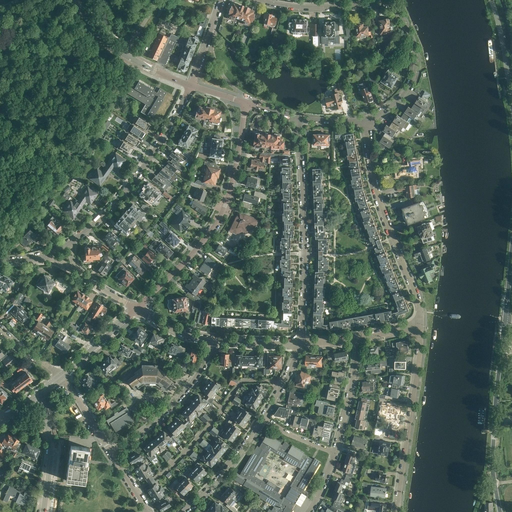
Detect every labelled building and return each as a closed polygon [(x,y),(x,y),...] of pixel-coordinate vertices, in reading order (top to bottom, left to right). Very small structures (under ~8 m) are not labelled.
[(229,13),(230,14),(229,17),(234,18),(235,16),(240,17),(243,7),(238,5),(238,6),(234,4),(233,7),(231,7),(229,13)] [(243,7),(240,17),(244,19),(243,22),(248,24),(249,21),(251,21),(254,15),(252,14),(253,11),(248,10),(249,9),(243,7)] [(197,15),(205,18),(208,12),(199,9),(197,15)] [(263,23),(264,23),(263,25),(269,26),(269,25),(273,26),(274,24),(275,24),(275,23),(276,18),(275,18),(275,16),(271,15),(270,15),(269,14),(268,14),(266,14),(264,13),(263,17),(265,18),(263,23)] [(293,29),(292,29),(292,32),(293,32),(307,33),(307,31),(309,32),(309,28),(307,27),(307,20),(306,20),(306,19),(303,19),(303,20),(297,20),(297,19),(295,19),(294,19),(294,20),(293,19),(293,23),(290,23),(289,24),(289,26),(290,28),(293,28),(293,29)] [(384,20),(379,21),(380,26),(378,26),(380,34),(386,33),(386,32),(393,31),(394,29),(394,27),(392,25),(390,26),(389,19),(384,20)] [(337,36),(337,34),(337,30),(339,30),(339,22),(335,22),(324,22),(324,28),(322,28),(322,33),(324,33),(324,36),(318,37),(318,46),(319,47),(322,47),(322,44),(328,44),(328,41),(335,41),(335,43),(340,43),(340,36),(337,36)] [(357,36),(360,36),(360,38),(366,37),(366,35),(369,35),(371,35),(372,38),(373,38),(371,31),(369,31),(368,26),(364,27),(363,23),(360,23),(359,22),(357,23),(356,23),(357,36)] [(160,31),(148,57),(157,61),(157,62),(158,61),(158,62),(159,62),(160,63),(161,63),(161,64),(164,65),(164,64),(166,65),(168,60),(171,54),(176,42),(177,40),(178,38),(178,37),(172,34),(172,35),(169,34),(168,38),(164,36),(165,34),(160,31)] [(176,42),(181,44),(183,45),(194,49),(196,44),(197,44),(198,40),(197,39),(198,39),(197,37),(195,37),(194,37),(194,38),(189,36),(188,40),(187,40),(186,43),(183,41),(182,41),(177,40),(176,42)] [(184,51),(181,58),(189,61),(192,53),(193,53),(194,51),(194,50),(194,49),(183,45),(181,50),(184,51)] [(188,66),(189,61),(181,58),(179,64),(177,67),(182,69),(181,70),(182,71),(184,72),(185,71),(186,70),(188,66)] [(390,68),(382,81),(392,87),(398,77),(392,73),(394,71),(390,68)] [(374,75),(370,78),(374,85),(378,82),(374,75)] [(135,79),(126,92),(145,104),(141,112),(148,116),(149,115),(153,117),(164,100),(163,99),(167,92),(160,88),(157,93),(153,91),(154,90),(139,81),(138,81),(135,79)] [(329,96),(325,98),(328,107),(332,106),(333,110),(342,107),(341,102),(343,102),(342,96),(340,96),(339,93),(338,92),(338,90),(341,90),(341,94),(344,93),(343,89),(341,82),(336,84),(337,88),(333,89),(334,94),(329,95),(329,96)] [(368,87),(361,89),(366,102),(369,101),(369,103),(373,101),(373,100),(368,87)] [(413,105),(420,110),(423,112),(429,103),(425,100),(427,98),(422,95),(421,98),(419,96),(415,102),(416,103),(414,105),(413,105)] [(404,112),(401,117),(410,123),(412,120),(416,123),(419,117),(416,115),(420,110),(413,105),(413,106),(414,106),(412,109),(408,106),(404,112)] [(201,118),(204,119),(203,127),(206,128),(206,121),(207,118),(210,107),(206,106),(206,107),(198,106),(197,111),(197,112),(196,112),(195,116),(196,116),(195,119),(200,120),(201,118)] [(210,107),(207,118),(206,121),(207,122),(208,118),(209,119),(209,120),(212,121),(212,123),(217,124),(218,122),(219,121),(220,120),(221,119),(219,118),(220,117),(219,116),(221,111),(213,109),(214,108),(210,107)] [(134,122),(132,124),(142,131),(144,128),(145,129),(149,124),(136,115),(132,121),(134,122)] [(394,121),(392,124),(398,128),(404,132),(410,123),(401,117),(397,115),(393,121),(394,121)] [(128,130),(127,132),(137,139),(138,136),(140,137),(144,132),(142,131),(132,124),(131,123),(127,129),(128,130)] [(383,131),(386,133),(392,137),(398,128),(392,124),(391,124),(392,124),(390,127),(387,125),(383,131)] [(186,130),(184,134),(195,141),(196,138),(194,137),(195,135),(195,134),(197,130),(188,125),(186,130)] [(123,138),(122,140),(132,147),(133,144),(135,145),(138,140),(137,139),(127,132),(125,131),(122,137),(123,138)] [(259,147),(264,147),(265,135),(259,135),(259,134),(258,133),(255,133),(254,134),(254,140),(253,145),(254,145),(254,147),(259,148),(259,147)] [(265,135),(264,147),(264,148),(272,148),(273,148),(273,136),(270,135),(270,133),(265,133),(265,135)] [(273,136),(273,148),(284,149),(285,145),(283,145),(284,141),(283,141),(283,139),(279,139),(279,136),(279,134),(274,133),(274,134),(273,134),(273,136)] [(322,145),(323,146),(324,146),(325,146),(326,145),(329,145),(329,135),(323,134),(323,133),(318,133),(318,134),(314,134),(314,137),(313,138),(313,139),(313,140),(314,140),(314,145),(322,145)] [(344,138),(344,139),(345,142),(356,140),(356,139),(355,137),(354,137),(353,133),(345,135),(346,138),(344,138)] [(380,141),(381,142),(378,146),(383,149),(385,145),(389,148),(393,142),(391,140),(392,137),(386,133),(384,136),(384,135),(380,141)] [(195,141),(184,134),(181,138),(178,143),(179,143),(178,144),(179,145),(181,146),(182,146),(182,145),(187,148),(190,144),(191,141),(194,143),(195,141)] [(200,145),(207,147),(221,149),(221,147),(222,144),(223,144),(223,142),(223,141),(222,141),(222,140),(219,139),(212,138),(212,139),(210,139),(209,143),(208,143),(205,142),(205,141),(202,140),(201,144),(200,145)] [(118,146),(116,149),(126,155),(128,152),(129,153),(133,148),(132,147),(122,140),(120,139),(116,145),(118,146)] [(356,140),(345,142),(345,145),(347,145),(348,149),(356,147),(355,144),(356,143),(356,141),(356,140)] [(203,150),(207,151),(210,151),(209,156),(215,157),(215,160),(219,160),(219,158),(220,158),(221,151),(221,149),(207,147),(200,145),(198,152),(203,152),(203,150)] [(347,152),(347,156),(358,154),(358,150),(356,150),(356,147),(348,149),(348,152),(347,152)] [(170,153),(171,153),(169,156),(173,158),(178,162),(181,158),(185,161),(187,158),(181,153),(181,152),(176,148),(174,152),(172,150),(170,153)] [(102,161),(100,164),(100,165),(105,168),(110,171),(113,167),(118,170),(125,160),(115,153),(107,165),(102,161)] [(250,168),(253,169),(256,169),(262,170),(264,162),(270,163),(270,158),(271,154),(271,153),(261,153),(261,154),(260,153),(259,158),(260,158),(260,160),(254,158),(254,160),(251,159),(251,161),(250,161),(250,162),(251,163),(250,168)] [(289,164),(289,158),(283,158),(283,156),(283,154),(277,154),(278,158),(278,160),(280,160),(280,164),(289,164)] [(358,154),(347,156),(348,159),(349,159),(350,162),(358,161),(358,158),(359,157),(358,155),(358,154)] [(167,163),(166,166),(171,170),(174,172),(178,168),(181,171),(184,168),(177,163),(178,162),(173,158),(170,162),(168,160),(167,162),(167,163)] [(398,169),(395,172),(398,175),(398,176),(415,175),(416,173),(417,172),(417,171),(418,171),(418,170),(417,170),(416,169),(415,169),(414,167),(413,167),(412,164),(421,164),(420,159),(409,160),(410,164),(410,167),(402,167),(398,168),(398,169)] [(349,166),(350,170),(361,168),(360,166),(360,164),(359,164),(358,161),(350,162),(350,166),(349,166)] [(216,164),(205,162),(204,166),(207,167),(205,174),(216,177),(217,177),(218,176),(219,171),(219,169),(215,168),(216,164)] [(158,173),(164,177),(167,180),(170,182),(173,177),(174,178),(177,175),(170,170),(171,170),(166,166),(163,169),(162,167),(159,170),(160,170),(158,173)] [(110,171),(105,168),(102,172),(97,169),(90,178),(100,186),(110,171)] [(350,170),(350,173),(352,173),(353,176),(361,175),(360,171),(361,171),(361,168),(350,170)] [(152,177),(153,178),(152,180),(161,187),(164,189),(167,185),(168,186),(171,183),(163,177),(164,177),(158,173),(156,176),(154,174),(152,177)] [(216,181),(215,180),(216,177),(205,174),(204,181),(197,179),(194,183),(201,185),(205,187),(206,183),(214,185),(214,183),(215,183),(216,181)] [(353,179),(352,180),(352,183),(363,181),(362,178),(361,178),(361,175),(353,176),(353,179)] [(252,176),(251,177),(251,178),(248,177),(248,178),(247,178),(247,180),(247,182),(246,182),(246,184),(246,185),(255,187),(256,184),(259,184),(260,178),(252,176)] [(363,181),(352,183),(353,187),(354,187),(355,191),(363,189),(362,185),(364,185),(363,183),(363,181)] [(141,193),(142,193),(141,194),(144,197),(144,198),(145,199),(146,200),(146,201),(147,201),(148,201),(151,203),(154,200),(156,197),(159,199),(161,195),(148,185),(143,191),(141,193)] [(416,185),(406,186),(405,186),(398,187),(398,191),(406,190),(407,197),(415,197),(414,196),(419,196),(418,189),(416,189),(416,185)] [(88,187),(78,201),(83,204),(86,200),(91,204),(98,194),(88,187)] [(199,189),(196,198),(195,199),(202,201),(203,201),(206,192),(199,189)] [(354,194),(355,198),(365,195),(366,195),(366,194),(365,191),(364,192),(364,191),(363,189),(355,191),(356,194),(354,194)] [(164,190),(161,194),(167,198),(167,197),(170,199),(172,196),(164,190)] [(184,191),(183,193),(193,201),(195,198),(184,191)] [(244,193),(242,200),(241,206),(250,209),(252,203),(257,204),(259,197),(266,200),(266,194),(265,193),(260,192),(255,191),(254,196),(244,193)] [(365,195),(355,198),(356,201),(357,201),(359,205),(367,202),(366,200),(367,200),(366,199),(367,198),(366,195),(365,195)] [(195,198),(194,200),(190,205),(203,215),(207,209),(201,205),(202,201),(195,199),(196,198),(195,198)] [(83,204),(78,201),(75,205),(70,201),(63,211),(73,218),(83,204)] [(367,202),(359,205),(360,208),(358,208),(360,212),(370,208),(369,205),(368,205),(367,202)] [(418,203),(403,209),(404,211),(402,212),(402,214),(402,215),(402,216),(403,217),(403,219),(404,220),(405,221),(406,222),(408,221),(409,224),(424,218),(428,217),(428,215),(428,214),(427,213),(427,212),(424,213),(422,207),(425,206),(424,205),(424,204),(423,203),(423,202),(422,202),(418,203)] [(130,207),(127,211),(135,218),(139,222),(141,220),(141,217),(144,214),(133,205),(130,207)] [(174,209),(180,214),(179,214),(180,215),(175,221),(173,224),(178,229),(181,226),(186,229),(189,225),(184,221),(188,216),(182,212),(183,210),(177,205),(174,209)] [(370,208),(360,212),(361,215),(362,215),(364,218),(372,215),(370,212),(371,211),(371,209),(370,208)] [(120,218),(121,218),(132,227),(135,224),(133,222),(134,221),(134,222),(135,221),(134,220),(135,218),(127,211),(127,210),(120,218)] [(61,217),(55,211),(53,214),(60,220),(61,217)] [(235,217),(229,230),(236,234),(241,232),(245,233),(247,232),(249,229),(254,227),(258,220),(245,214),(241,214),(241,213),(238,214),(238,215),(235,217)] [(372,215),(364,218),(365,221),(363,221),(365,225),(375,221),(374,218),(373,218),(372,215)] [(47,227),(46,229),(46,230),(48,232),(49,232),(50,231),(55,235),(56,235),(57,236),(61,233),(59,231),(63,227),(58,223),(59,222),(52,216),(50,220),(51,221),(46,227),(47,227)] [(132,227),(121,218),(118,220),(119,221),(115,225),(122,231),(127,235),(130,231),(129,231),(132,227)] [(174,236),(174,235),(172,233),(171,233),(169,232),(171,229),(162,221),(160,224),(163,227),(160,230),(166,235),(164,237),(166,239),(166,240),(174,247),(176,244),(177,244),(179,242),(178,241),(179,240),(174,236)] [(375,221),(365,225),(366,228),(367,228),(368,231),(376,228),(375,225),(376,224),(375,221)] [(420,234),(432,230),(431,226),(432,225),(431,222),(417,227),(419,231),(418,232),(419,234),(420,234)] [(376,228),(368,231),(369,234),(368,235),(369,238),(379,235),(380,234),(379,233),(379,231),(377,231),(376,228)] [(33,246),(36,243),(39,240),(42,236),(43,235),(42,234),(35,231),(34,233),(30,229),(19,241),(26,247),(28,244),(31,247),(32,246),(33,246)] [(432,230),(420,234),(421,238),(422,238),(424,243),(432,240),(431,236),(434,235),(432,230)] [(118,237),(112,233),(110,235),(108,233),(104,238),(106,240),(105,241),(108,244),(109,243),(111,245),(116,239),(118,237)] [(379,235),(369,238),(371,242),(372,241),(374,246),(382,243),(380,239),(380,238),(381,238),(380,235),(380,234),(379,235)] [(154,241),(149,247),(155,252),(157,249),(159,251),(159,252),(161,254),(162,254),(167,258),(170,255),(170,256),(172,253),(172,252),(164,245),(161,243),(159,245),(154,241)] [(374,246),(375,248),(376,252),(375,253),(376,256),(385,252),(387,252),(385,248),(384,249),(384,248),(383,248),(382,243),(374,246)] [(107,252),(109,250),(102,244),(99,246),(107,252)] [(227,250),(225,248),(219,244),(215,250),(220,253),(220,254),(222,256),(223,255),(227,250)] [(290,245),(280,245),(280,248),(281,248),(281,253),(285,253),(285,254),(289,254),(289,249),(290,249),(290,248),(291,248),(291,246),(290,246),(290,245)] [(319,247),(317,247),(317,249),(319,250),(319,251),(319,253),(319,255),(323,255),(323,254),(327,254),(327,249),(329,250),(329,246),(319,246),(319,247)] [(426,248),(419,250),(412,253),(414,256),(420,254),(421,258),(420,258),(422,262),(423,261),(424,263),(431,260),(430,259),(431,259),(428,251),(432,250),(431,246),(426,248)] [(86,250),(87,261),(92,261),(92,259),(99,259),(98,247),(88,247),(87,248),(86,248),(86,249),(86,250)] [(149,250),(142,258),(148,264),(151,261),(152,260),(153,259),(156,256),(149,250)] [(385,252),(376,256),(378,259),(379,259),(380,262),(388,259),(387,255),(388,255),(387,253),(387,252),(385,252)] [(280,260),(280,263),(290,263),(290,262),(291,262),(291,260),(290,260),(290,259),(289,259),(289,254),(285,254),(285,256),(281,256),(281,260),(280,260)] [(319,260),(319,261),(317,261),(317,263),(319,263),(319,265),(328,265),(328,261),(327,261),(327,257),(323,257),(323,255),(319,255),(319,260)] [(138,259),(134,256),(131,259),(130,258),(127,261),(133,267),(139,273),(140,274),(140,273),(141,272),(142,274),(144,272),(142,270),(143,269),(139,265),(141,262),(138,259)] [(103,257),(99,263),(99,264),(99,263),(101,265),(97,270),(104,275),(107,272),(106,271),(109,266),(105,263),(107,260),(103,257)] [(208,275),(208,274),(210,275),(212,272),(211,270),(214,267),(216,269),(219,265),(208,257),(205,261),(206,262),(200,269),(208,275)] [(388,259),(380,262),(381,265),(380,266),(382,269),(392,265),(390,261),(389,262),(388,259)] [(433,260),(427,263),(428,265),(426,266),(426,267),(420,270),(421,272),(419,273),(421,279),(424,278),(426,283),(432,280),(429,274),(435,271),(433,266),(435,266),(433,260)] [(392,265),(382,269),(383,272),(384,272),(385,275),(393,272),(392,269),(393,268),(392,265)] [(116,276),(119,278),(126,286),(127,285),(128,285),(129,284),(129,283),(134,278),(126,271),(123,268),(116,276)] [(282,274),(282,277),(292,278),(292,276),(293,276),(294,274),(292,274),(293,270),(289,270),(284,270),(284,274),(282,274)] [(397,278),(396,276),(396,274),(395,275),(393,272),(385,275),(387,278),(385,279),(387,282),(397,278)] [(193,278),(191,281),(201,288),(206,282),(207,282),(208,280),(204,276),(201,279),(194,274),(192,277),(193,278)] [(11,284),(13,285),(15,282),(12,281),(12,280),(7,278),(8,277),(3,275),(3,276),(0,275),(0,288),(6,291),(8,286),(9,287),(11,284)] [(37,282),(39,283),(37,286),(38,287),(38,288),(39,288),(41,288),(44,290),(44,292),(45,293),(47,292),(48,293),(49,292),(50,292),(50,290),(50,289),(52,286),(54,285),(54,284),(54,283),(55,282),(54,281),(54,280),(52,279),(51,280),(48,277),(48,276),(46,275),(45,276),(44,275),(42,278),(40,276),(37,282)] [(387,282),(388,285),(389,285),(391,288),(399,285),(397,281),(398,281),(397,278),(387,282)] [(201,288),(191,281),(188,284),(187,283),(185,286),(189,290),(186,294),(192,299),(193,298),(194,299),(200,304),(201,300),(195,295),(201,288)] [(392,291),(391,291),(392,295),(402,291),(401,287),(400,288),(399,285),(391,288),(392,291)] [(75,305),(78,307),(85,295),(82,293),(80,294),(77,291),(76,293),(75,293),(74,296),(72,300),(76,302),(75,304),(75,305)] [(392,295),(394,298),(395,298),(396,301),(405,297),(404,294),(402,291),(392,295)] [(21,292),(16,299),(21,301),(23,303),(26,299),(23,297),(25,295),(21,292)] [(85,295),(78,307),(81,309),(82,308),(83,307),(87,309),(89,306),(90,306),(91,303),(92,301),(89,299),(88,297),(85,295)] [(170,303),(170,304),(170,305),(171,308),(171,309),(174,309),(174,312),(175,312),(176,312),(179,311),(187,309),(185,297),(176,298),(173,298),(173,299),(172,299),(173,303),(170,303)] [(405,297),(396,301),(397,304),(396,304),(397,308),(406,304),(408,304),(406,300),(405,297)] [(200,304),(194,299),(192,308),(196,309),(196,308),(199,309),(200,304)] [(107,309),(96,302),(92,308),(94,309),(92,312),(90,316),(94,319),(100,310),(104,313),(107,309)] [(399,311),(395,312),(396,316),(398,315),(399,315),(400,315),(401,314),(404,313),(405,313),(406,313),(406,312),(409,311),(408,307),(409,307),(408,305),(408,304),(406,304),(397,308),(399,311)] [(19,309),(16,306),(11,312),(13,314),(13,315),(14,316),(15,316),(16,317),(17,316),(24,323),(28,318),(25,315),(27,313),(21,308),(19,309)] [(210,313),(200,310),(197,322),(208,325),(209,317),(209,316),(210,313)] [(391,311),(383,312),(385,320),(393,319),(392,318),(397,317),(396,316),(395,312),(391,313),(391,311)] [(383,312),(375,314),(377,322),(385,320),(383,312)] [(375,314),(368,315),(369,323),(377,322),(375,314)] [(368,315),(360,316),(362,324),(369,323),(368,315)] [(360,316),(353,318),(354,326),(362,324),(360,316)] [(211,325),(219,325),(219,317),(211,317),(211,325)] [(219,317),(219,325),(227,326),(227,317),(219,317)] [(235,318),(234,326),(242,327),(242,318),(235,318)] [(242,318),(242,327),(249,327),(250,319),(242,318)] [(353,318),(345,319),(346,327),(354,326),(353,318)] [(250,319),(249,327),(257,328),(258,319),(250,319)] [(258,319),(257,328),(265,328),(265,320),(258,319)] [(278,323),(277,326),(279,327),(280,327),(281,327),(282,327),(285,327),(287,327),(291,327),(291,323),(292,323),(292,321),(291,321),(291,320),(281,319),(281,323),(278,323)] [(345,319),(337,320),(339,328),(346,327),(345,319)] [(265,320),(265,328),(273,328),(273,327),(277,328),(277,326),(278,323),(273,322),(273,320),(265,320)] [(327,325),(327,330),(331,329),(332,330),(339,328),(337,320),(330,322),(330,324),(327,325)] [(37,333),(40,335),(46,326),(38,321),(35,325),(34,325),(33,327),(33,328),(33,329),(37,332),(37,333)] [(323,321),(313,321),(313,322),(312,322),(312,324),(313,324),(313,328),(317,328),(317,329),(319,329),(319,328),(322,328),(323,329),(324,329),(325,328),(326,328),(327,325),(323,325),(323,321)] [(92,326),(85,322),(84,324),(85,325),(83,329),(80,327),(78,331),(81,333),(81,332),(87,335),(92,326)] [(46,326),(40,335),(43,337),(44,336),(48,339),(49,338),(50,338),(51,336),(51,335),(53,331),(46,326)] [(143,332),(139,328),(132,338),(140,344),(146,337),(146,336),(147,334),(144,332),(143,332)] [(59,331),(53,339),(57,342),(55,345),(58,346),(59,346),(64,350),(67,348),(67,349),(68,348),(70,347),(69,346),(69,345),(68,344),(71,340),(65,336),(59,331)] [(148,344),(154,346),(159,336),(158,336),(158,335),(156,334),(155,335),(153,334),(148,344)] [(159,336),(154,346),(159,349),(164,339),(162,338),(162,337),(160,336),(159,336)] [(396,342),(392,343),(392,344),(393,347),(396,347),(396,349),(399,349),(399,351),(402,350),(403,352),(405,352),(406,350),(409,350),(408,342),(404,343),(404,342),(397,342),(397,343),(396,343),(396,342)] [(169,350),(168,352),(175,355),(178,345),(177,345),(176,344),(175,344),(174,344),(172,343),(171,345),(169,350)] [(133,351),(121,345),(120,347),(119,347),(118,347),(117,349),(118,350),(118,351),(124,354),(124,355),(125,356),(126,356),(127,356),(129,357),(130,356),(133,351)] [(175,355),(181,357),(182,354),(183,354),(184,350),(183,350),(184,348),(182,347),(182,346),(181,345),(179,346),(178,345),(175,355)] [(381,346),(377,347),(376,346),(374,346),(374,347),(368,348),(367,348),(366,349),(366,351),(367,351),(368,351),(368,352),(368,355),(373,354),(373,355),(378,355),(378,351),(381,351),(381,346)] [(192,349),(189,361),(195,362),(198,351),(197,350),(192,348),(192,349)] [(348,359),(347,356),(348,356),(348,355),(347,355),(346,352),(335,354),(335,353),(328,354),(329,361),(336,360),(336,361),(348,359)] [(5,355),(0,359),(0,360),(3,364),(4,363),(8,368),(17,361),(11,354),(8,356),(6,354),(4,355),(5,355)] [(228,354),(223,354),(222,359),(220,359),(220,363),(222,363),(222,365),(227,365),(228,367),(231,367),(231,364),(231,359),(228,359),(228,354)] [(104,360),(111,369),(113,370),(116,368),(116,367),(118,366),(121,363),(115,357),(113,359),(110,356),(109,358),(108,357),(107,358),(106,357),(104,360)] [(316,357),(307,356),(306,365),(321,366),(322,357),(316,356),(316,357)] [(99,367),(101,369),(99,372),(104,378),(108,375),(107,373),(108,371),(110,373),(113,370),(111,369),(104,360),(104,361),(101,363),(101,364),(101,365),(99,367)] [(141,362),(139,360),(119,378),(120,380),(141,362)] [(395,360),(395,368),(406,368),(406,361),(405,361),(405,360),(406,360),(403,360),(398,360),(395,360)] [(381,369),(380,362),(366,364),(367,371),(381,369)] [(127,380),(132,386),(135,391),(138,388),(143,385),(146,385),(146,387),(147,388),(148,388),(149,388),(150,388),(152,388),(153,387),(153,385),(155,385),(160,389),(163,391),(167,387),(171,381),(170,380),(163,375),(165,373),(157,368),(157,365),(155,365),(155,364),(154,365),(142,365),(142,368),(134,373),(135,374),(127,380)] [(335,376),(334,381),(334,382),(330,381),(330,383),(340,384),(341,381),(342,382),(344,372),(342,372),(339,371),(339,372),(333,371),(332,372),(332,373),(332,375),(335,376)] [(26,372),(21,376),(24,380),(27,384),(32,380),(31,378),(31,377),(28,374),(26,372)] [(300,375),(298,374),(295,381),(298,381),(296,386),(303,388),(306,380),(309,381),(311,375),(301,372),(300,375)] [(393,383),(392,388),(398,389),(399,384),(402,384),(404,375),(396,374),(396,375),(394,375),(391,375),(389,381),(393,383)] [(21,376),(15,380),(21,388),(27,384),(24,380),(21,376)] [(87,376),(80,380),(80,381),(80,382),(81,384),(82,383),(85,389),(86,389),(88,392),(94,388),(96,392),(99,389),(95,382),(94,381),(92,378),(91,378),(90,379),(88,376),(87,376)] [(378,383),(377,378),(375,378),(368,379),(368,380),(368,381),(362,382),(363,385),(362,385),(362,392),(374,391),(374,387),(379,387),(378,383)] [(21,388),(15,380),(10,384),(12,387),(11,388),(13,391),(14,390),(16,392),(21,388)] [(206,385),(215,391),(217,388),(219,389),(220,388),(222,389),(224,386),(218,382),(216,383),(214,381),(213,382),(210,380),(209,382),(208,382),(206,385)] [(252,389),(251,391),(261,398),(262,396),(263,396),(263,395),(264,395),(265,393),(265,392),(261,389),(263,387),(258,384),(254,390),(252,389)] [(338,385),(330,384),(327,397),(335,398),(335,397),(338,397),(339,392),(337,391),(338,385)] [(215,391),(206,385),(206,386),(205,386),(204,388),(204,389),(203,390),(205,392),(205,393),(208,395),(206,397),(212,402),(215,398),(214,397),(215,395),(213,394),(215,391)] [(398,389),(392,388),(389,387),(388,391),(387,391),(387,396),(398,397),(399,389),(398,389)] [(290,396),(288,405),(294,406),(297,407),(298,404),(302,405),(305,394),(291,390),(290,394),(291,394),(290,397),(290,396)] [(248,397),(249,398),(258,403),(259,403),(260,401),(260,400),(261,398),(251,391),(249,393),(250,394),(248,397)] [(93,401),(95,404),(105,398),(102,393),(92,399),(93,401)] [(194,399),(194,400),(203,407),(205,405),(206,405),(208,404),(209,405),(212,402),(206,397),(204,399),(202,397),(201,398),(198,395),(197,397),(196,397),(194,399)] [(258,403),(249,398),(245,395),(245,396),(244,396),(243,398),(241,401),(244,403),(251,407),(252,407),(255,409),(256,407),(257,406),(258,404),(258,403)] [(117,404),(115,402),(111,404),(109,400),(107,401),(105,398),(95,404),(97,408),(98,409),(104,406),(105,408),(110,406),(111,408),(117,404)] [(360,401),(358,409),(368,411),(370,404),(367,403),(367,402),(367,399),(362,398),(361,401),(360,401)] [(333,416),(335,408),(327,406),(327,402),(317,399),(316,405),(319,405),(319,404),(321,404),(320,406),(319,413),(324,415),(324,414),(329,415),(331,416),(331,415),(333,416)] [(191,403),(190,405),(200,414),(202,412),(200,410),(203,407),(194,400),(193,400),(191,403)] [(186,409),(185,409),(194,417),(197,414),(198,416),(200,414),(190,405),(189,406),(188,406),(186,408),(186,409)] [(287,405),(286,408),(280,407),(274,415),(284,417),(285,417),(288,417),(289,415),(291,416),(292,411),(293,411),(294,406),(288,405),(287,405)] [(383,406),(381,415),(384,416),(385,416),(386,416),(386,419),(391,420),(391,419),(397,420),(399,411),(395,410),(395,408),(391,407),(391,406),(391,405),(390,405),(389,405),(388,405),(388,406),(388,407),(383,406)] [(109,424),(110,424),(111,423),(116,431),(115,430),(122,426),(123,427),(123,426),(122,425),(132,420),(132,421),(133,420),(128,413),(129,412),(126,407),(126,408),(118,414),(117,412),(115,414),(116,415),(107,420),(109,424)] [(240,411),(238,414),(247,420),(249,417),(250,415),(247,413),(248,412),(240,407),(238,410),(240,411)] [(186,419),(184,421),(190,427),(193,424),(192,422),(193,421),(192,420),(194,417),(185,409),(185,410),(184,410),(183,412),(183,413),(181,414),(184,416),(184,417),(186,419)] [(356,418),(364,420),(364,416),(367,417),(368,411),(358,409),(356,418)] [(232,416),(229,419),(235,424),(237,422),(239,424),(240,423),(243,425),(244,424),(245,423),(247,421),(246,421),(247,420),(238,414),(236,417),(234,416),(233,417),(232,416)] [(302,417),(300,427),(306,428),(306,429),(307,429),(309,421),(312,422),(314,415),(311,414),(310,419),(302,417)] [(293,425),(300,427),(302,417),(295,415),(293,426),(293,425)] [(174,422),(173,423),(180,431),(183,428),(184,430),(185,429),(187,430),(190,427),(184,421),(183,423),(180,420),(180,421),(177,419),(176,418),(173,421),(174,422)] [(364,420),(356,418),(355,423),(356,423),(355,428),(363,429),(366,420),(364,420)] [(229,426),(227,429),(236,435),(237,434),(238,434),(240,431),(239,431),(239,430),(236,428),(237,428),(234,425),(235,424),(229,419),(227,423),(229,424),(227,425),(229,426)] [(322,436),(322,435),(330,437),(329,438),(330,438),(332,427),(332,428),(333,424),(325,422),(324,426),(323,428),(321,436),(322,436)] [(170,435),(175,441),(179,444),(181,443),(177,439),(179,438),(180,437),(178,434),(180,431),(173,423),(171,425),(170,424),(168,426),(168,427),(168,428),(171,430),(170,431),(173,433),(170,435)] [(321,436),(323,428),(324,426),(324,425),(323,427),(315,425),(315,427),(314,427),(315,427),(313,434),(321,436)] [(236,435),(227,429),(224,432),(223,431),(221,434),(228,439),(229,439),(232,441),(232,440),(233,441),(235,438),(234,437),(236,435)] [(159,435),(158,436),(165,444),(167,442),(170,445),(172,444),(175,441),(170,435),(169,437),(166,434),(164,432),(162,433),(161,433),(159,435)] [(241,472),(241,473),(240,475),(236,473),(233,479),(259,495),(258,497),(274,506),(271,510),(269,509),(266,511),(291,511),(293,510),(292,509),(291,509),(296,501),(299,502),(300,500),(299,499),(297,498),(303,490),(310,478),(314,472),(320,462),(314,458),(313,460),(313,459),(312,459),(310,458),(303,454),(304,453),(293,446),(292,445),(289,449),(287,448),(289,444),(284,442),(282,445),(280,444),(281,442),(277,440),(269,435),(267,434),(266,435),(261,444),(259,447),(257,446),(241,472)] [(4,446),(7,448),(13,437),(12,436),(11,436),(7,435),(7,436),(5,435),(2,442),(5,444),(4,446)] [(155,439),(154,440),(162,450),(164,448),(162,446),(165,444),(158,436),(155,438),(155,439)] [(367,440),(354,436),(352,444),(365,448),(367,440)] [(14,438),(13,437),(7,448),(11,450),(10,450),(13,452),(14,451),(10,458),(13,460),(15,458),(16,455),(17,453),(21,448),(20,448),(17,445),(19,443),(17,442),(19,440),(17,439),(17,438),(16,437),(14,438)] [(217,442),(215,445),(224,452),(224,451),(226,449),(226,448),(227,447),(224,444),(225,444),(218,438),(215,441),(217,442)] [(207,446),(209,448),(219,456),(220,455),(221,455),(223,453),(223,452),(224,452),(215,445),(212,448),(211,446),(210,445),(209,443),(204,439),(201,441),(204,444),(207,446)] [(149,443),(149,444),(156,452),(158,450),(160,451),(162,450),(154,440),(152,441),(149,443)] [(379,443),(380,443),(379,449),(373,448),(373,452),(387,454),(388,453),(389,453),(390,452),(391,448),(390,447),(391,443),(381,441),(381,442),(379,441),(379,443)] [(33,447),(27,444),(24,449),(22,451),(23,452),(29,455),(33,447)] [(156,452),(149,444),(148,444),(145,446),(146,447),(144,448),(146,451),(148,454),(146,456),(151,461),(154,459),(153,457),(154,456),(153,454),(156,452)] [(89,448),(71,445),(66,480),(85,483),(89,448)] [(37,455),(39,450),(33,447),(29,455),(36,458),(36,457),(37,458),(38,455),(37,455)] [(209,452),(207,455),(215,461),(216,461),(218,459),(218,458),(219,456),(209,448),(207,450),(209,452)] [(132,464),(132,463),(133,466),(138,463),(143,460),(141,458),(142,457),(140,455),(139,456),(137,452),(136,453),(133,454),(133,455),(128,458),(128,459),(130,462),(132,464)] [(346,459),(345,462),(352,464),(355,465),(356,462),(355,462),(357,456),(358,454),(354,452),(352,452),(351,454),(348,454),(347,459),(346,459)] [(215,461),(207,455),(205,457),(203,456),(201,459),(208,464),(211,466),(212,465),(213,464),(215,462),(215,461)] [(36,467),(31,465),(24,462),(22,461),(17,471),(21,473),(23,470),(24,469),(28,471),(26,476),(31,478),(36,467)] [(197,462),(195,464),(196,466),(193,469),(201,476),(203,475),(204,476),(206,473),(205,472),(206,472),(203,469),(204,469),(197,462)] [(345,462),(343,470),(347,472),(346,475),(352,477),(353,474),(356,465),(355,465),(352,464),(345,462)] [(138,463),(133,466),(135,468),(135,469),(135,470),(136,472),(137,472),(138,474),(149,467),(148,465),(146,466),(144,463),(140,465),(138,463)] [(149,467),(138,474),(139,476),(139,477),(140,479),(141,479),(142,479),(145,478),(148,483),(154,479),(149,471),(150,469),(149,467)] [(191,471),(189,470),(188,469),(184,473),(189,478),(191,477),(194,479),(194,478),(197,481),(198,481),(200,479),(200,478),(201,476),(193,469),(191,471)] [(372,475),(376,476),(375,480),(381,481),(381,482),(384,482),(385,482),(386,482),(386,474),(376,473),(374,473),(375,470),(368,469),(368,473),(372,473),(372,475)] [(183,480),(180,482),(188,490),(189,489),(189,490),(191,487),(192,485),(190,483),(191,482),(188,480),(189,478),(184,473),(181,475),(183,477),(181,478),(183,480)] [(335,489),(337,490),(341,492),(344,485),(348,486),(350,482),(349,482),(350,479),(345,477),(344,480),(342,479),(340,483),(338,482),(335,489)] [(148,483),(149,484),(151,487),(148,489),(148,490),(148,491),(149,493),(150,493),(151,495),(162,488),(161,486),(159,487),(154,479),(148,483)] [(188,490),(180,482),(178,485),(176,483),(174,486),(171,483),(168,487),(174,493),(176,491),(175,489),(176,488),(180,492),(181,492),(183,494),(185,493),(186,493),(188,491),(188,490)] [(373,487),(372,486),(371,495),(385,497),(386,488),(373,487)] [(16,490),(13,488),(9,487),(3,500),(7,502),(10,495),(17,498),(20,492),(20,491),(16,490)] [(229,487),(225,492),(234,500),(236,501),(240,496),(242,494),(235,488),(233,490),(229,487)] [(162,488),(151,495),(152,496),(152,498),(153,500),(154,500),(155,500),(157,502),(162,499),(160,497),(164,495),(162,491),(163,490),(162,488)] [(17,498),(16,502),(23,505),(24,502),(28,504),(32,493),(25,490),(24,494),(20,492),(17,498)] [(345,497),(342,496),(343,493),(341,492),(337,490),(333,498),(335,499),(334,503),(333,506),(336,508),(343,511),(345,511),(346,510),(340,507),(345,497)] [(234,500),(225,492),(220,497),(227,503),(229,505),(230,505),(234,500)] [(162,499),(157,502),(158,505),(159,507),(159,508),(160,510),(161,510),(161,511),(167,507),(168,507),(170,506),(170,505),(168,502),(170,501),(169,498),(165,501),(164,499),(162,500),(162,499)] [(369,506),(368,510),(375,511),(376,511),(379,511),(382,511),(383,511),(384,511),(385,511),(386,511),(386,510),(387,509),(386,508),(387,504),(381,503),(381,501),(378,501),(378,500),(371,499),(371,500),(369,500),(369,506)] [(225,511),(227,510),(227,509),(226,510),(223,507),(221,505),(221,506),(215,501),(211,505),(211,506),(210,507),(207,511),(225,511)] [(485,511),(484,511),(485,511),(484,511),(492,511),(493,503),(485,503),(485,511)]
